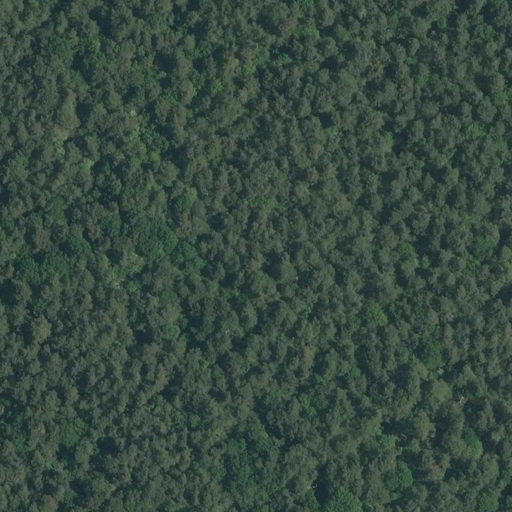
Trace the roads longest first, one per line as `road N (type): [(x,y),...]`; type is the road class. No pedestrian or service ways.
road 1 (track): [(478,511),(477,450),(447,382),(440,331),(471,185),(511,81)]
road 2 (track): [(295,0),(211,68),(154,94),(52,162),(0,181)]
